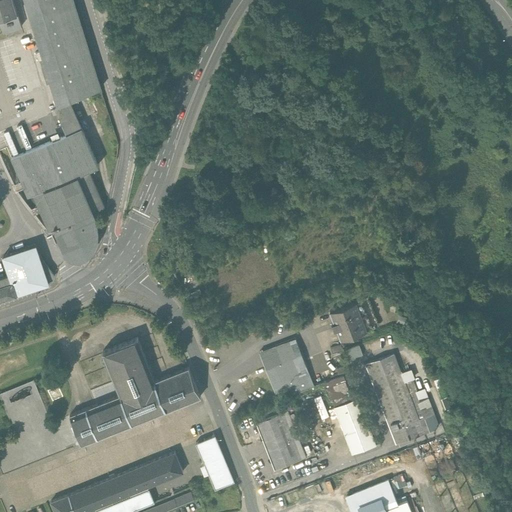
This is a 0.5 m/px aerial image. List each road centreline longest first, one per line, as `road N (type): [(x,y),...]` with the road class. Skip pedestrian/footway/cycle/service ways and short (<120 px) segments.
road 1 (tertiary): [(255,511),(186,336),(119,260)]
road 2 (secondary): [(119,260),(195,84),(243,0)]
road 3 (residential): [(119,260),(109,245),(128,132),(87,0)]
road 4 (secondary): [(0,322),(71,296),(119,260)]
